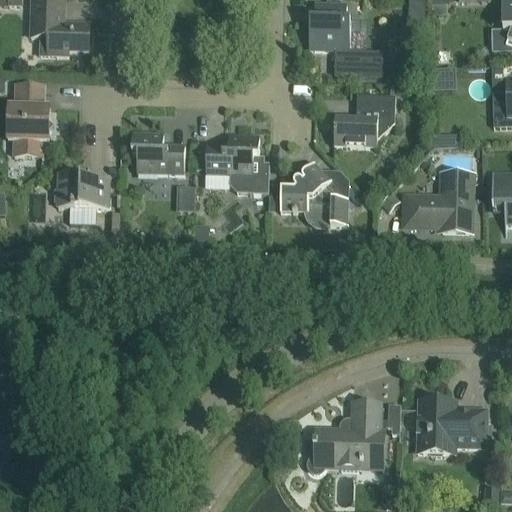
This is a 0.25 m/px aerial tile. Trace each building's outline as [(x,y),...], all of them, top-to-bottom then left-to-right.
[(9,0),(9,10),(22,10),(22,0),(9,0)] [(511,1),(502,2),(503,35),(511,35),(506,50),(511,52),(511,1)] [(32,5),(31,41),(49,42),(48,60),(69,60),(69,56),(89,57),(90,28),(65,27),(65,6),(32,5)] [(351,25),(347,25),(347,9),(315,8),(314,24),(310,24),(309,54),(350,55),(351,25)] [(508,105),(493,105),(494,131),(511,130),(511,70),(507,71),(508,105)] [(446,90),(446,72),(428,72),(427,90),(446,90)] [(14,160),(42,161),(43,145),(49,146),(50,112),(44,112),(44,90),(17,89),(16,111),(9,111),(8,144),(15,145),(14,160)] [(334,151),(377,152),(378,144),(395,128),(396,101),(357,100),(357,120),(353,123),(335,123),(334,151)] [(164,149),(164,139),(133,138),(132,158),(138,159),(137,178),(185,179),(185,150),(164,149)] [(260,141),(229,140),(229,151),(207,151),(206,180),(229,180),(229,190),(235,197),(249,197),(249,198),(268,198),(269,168),(264,168),(264,162),(259,162),(260,141)] [(307,181),(303,185),(302,185),(301,184),(299,184),(298,184),(297,184),(296,185),(295,186),(294,187),(294,188),(294,189),(294,190),(295,191),(296,192),(295,193),(281,193),(281,216),(297,217),(297,216),(306,216),(306,220),(308,224),(311,227),(314,229),(319,230),(346,231),(347,202),(315,167),(303,178),(307,181)] [(493,213),(505,213),(505,239),(507,239),(507,229),(511,229),(511,176),(492,176),(493,213)] [(58,212),(108,213),(109,183),(80,182),(81,177),(59,177),(59,192),(55,194),(55,206),(58,209),(58,212)] [(442,232),(442,237),(471,237),(472,179),(443,179),(442,203),(406,202),(406,231),(442,232)] [(488,414),(457,414),(457,407),(419,406),(417,458),(429,458),(431,460),(441,460),(443,458),(456,459),(456,452),(486,453),(488,414)] [(314,477),(317,478),(320,477),(323,475),(324,471),(339,472),(341,474),(358,474),(360,473),(382,473),(382,474),(383,474),(385,436),(381,436),(381,409),(353,408),(353,423),(350,423),(345,424),(341,428),(340,433),(339,436),(318,435),(318,434),(317,434),(316,447),(314,447),(314,453),(316,453),(316,462),(312,463),(310,466),(309,469),(309,472),(311,475),(314,477)] [(391,441),(399,441),(399,429),(387,429),(387,435),(391,435),(391,441)] [(486,493),(485,509),(497,509),(498,493),(486,493)]
